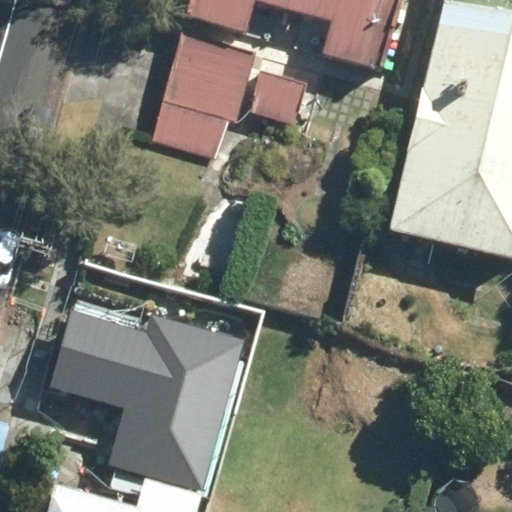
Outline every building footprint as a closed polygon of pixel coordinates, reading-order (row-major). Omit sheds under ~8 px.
[(195,0),(189,22),(246,38),(254,7),(327,27),(318,59),(375,75),(396,0),(195,0)] [(444,9),(390,233),(511,262),(511,0),(455,0),(452,12),(444,9)] [(181,36),(153,142),(212,158),(222,118),(235,122),(253,56),(181,36)] [(300,88),(257,77),(246,115),(290,128),(300,88)] [(79,293),(47,406),(127,430),(126,437),(206,459),(238,349),(165,328),(167,318),(79,293)] [(55,489),(48,511),(194,511),(197,501),(144,486),(138,511),(55,489)] [(412,511),(414,501),(332,488),(328,511),(412,511)]
